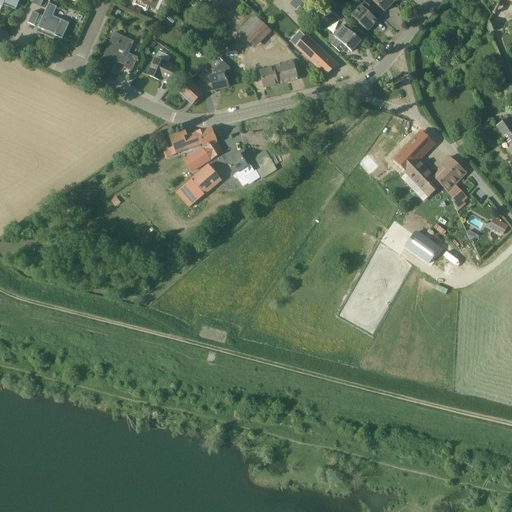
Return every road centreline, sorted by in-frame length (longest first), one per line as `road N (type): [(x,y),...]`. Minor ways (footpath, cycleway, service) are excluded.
road 1 (track): [(511,424),(0,292)]
road 2 (residential): [(511,221),(423,122),(373,101),(357,85)]
road 3 (unclassified): [(219,117),(169,113),(74,71)]
road 4 (unclassified): [(219,117),(357,85)]
